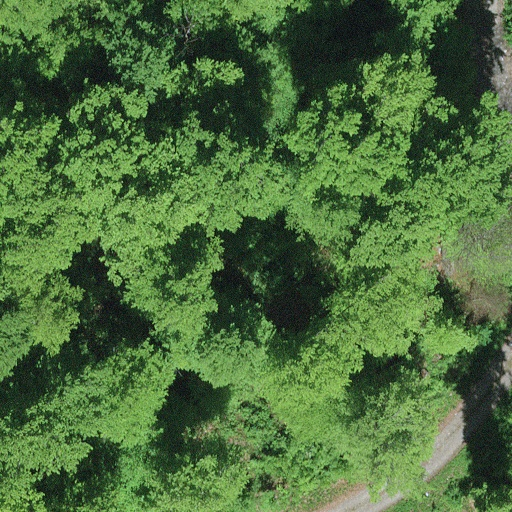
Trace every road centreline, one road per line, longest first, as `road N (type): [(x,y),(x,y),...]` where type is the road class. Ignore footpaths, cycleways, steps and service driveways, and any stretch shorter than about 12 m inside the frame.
road 1 (track): [(511,364),(446,452),(333,511)]
road 2 (track): [(511,122),(486,42),(483,0)]
